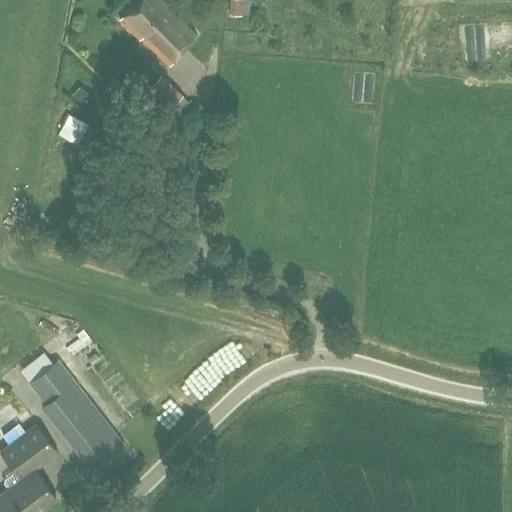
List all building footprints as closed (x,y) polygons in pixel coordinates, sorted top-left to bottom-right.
[(168,64),(196,35),(160,0),(134,0),(119,17),(168,64)] [(244,0),(230,0),(229,14),(243,16),(243,14),(244,0)] [(168,110),(174,104),(183,94),(162,74),(147,90),(168,110)] [(89,334),(70,346),(77,356),(95,344),(89,334)] [(43,405),(94,469),(124,445),(57,360),(52,363),(29,381),(46,402),(43,405)] [(0,419),(10,439),(26,431),(16,411),(0,418),(0,419)] [(32,495),(42,508),(57,497),(35,469),(57,452),(36,424),(0,451),(15,470),(21,479),(22,479),(23,478),(35,493),(32,495)] [(0,509),(2,511),(36,511),(42,508),(32,495),(35,493),(23,478),(22,479),(21,479),(15,470),(4,479),(3,483),(8,489),(0,494),(0,509)]
